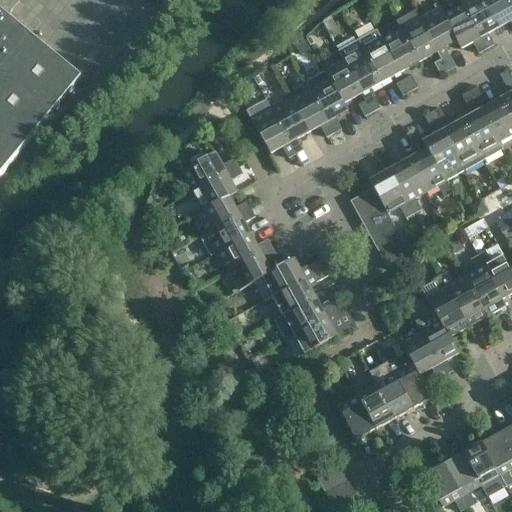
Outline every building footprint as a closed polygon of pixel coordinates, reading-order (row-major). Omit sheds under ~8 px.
[(475,0),(461,8),(486,51),(493,47),(487,36),(498,29),(481,0),(475,0)] [(481,0),(498,29),(510,23),(511,26),(511,10),(506,0),(481,0)] [(436,13),(419,22),(437,52),(448,73),(456,69),(444,48),(454,42),(455,41),(439,13),(440,13),(436,5),(434,6),(433,7),(436,13)] [(442,12),(440,13),(439,13),(455,41),(454,42),(460,51),(472,44),(478,55),(486,51),(461,8),(445,17),(442,12)] [(0,12),(0,180),(83,80),(0,12)] [(395,23),(397,27),(418,63),(436,52),(437,52),(419,22),(414,13),(395,23)] [(325,21),(322,24),(326,32),(331,30),(325,21)] [(398,34),(382,43),(399,73),(418,63),(397,27),(395,28),(398,34)] [(357,43),(359,48),(380,84),(399,73),(382,43),(376,32),(357,43)] [(295,49),(300,57),(310,51),(306,43),(295,49)] [(338,54),(344,64),(361,95),(366,103),(367,103),(373,114),(380,110),(373,99),(375,98),(370,90),(380,84),(359,48),(357,43),(338,54)] [(448,73),(437,52),(436,52),(441,62),(434,66),(441,77),(448,73)] [(324,67),(321,68),(320,69),(323,75),(327,82),(328,82),(342,106),(343,105),(361,95),(344,64),(327,73),(324,67)] [(498,101),(511,125),(511,81),(507,72),(500,76),(510,94),(498,101)] [(347,113),(343,105),(342,106),(328,82),(327,82),(323,75),(305,86),(309,93),(333,135),(340,131),(334,120),(347,113)] [(258,78),(254,80),(258,87),(262,85),(258,78)] [(411,78),(404,82),(410,94),(418,90),(411,78)] [(404,82),(396,87),(403,98),(410,94),(404,82)] [(469,94),(479,111),(480,111),(476,105),(483,101),(477,90),(469,94)] [(289,96),(287,98),(308,134),(319,128),(326,139),(333,135),(309,93),(293,102),(289,96)] [(460,122),(483,162),(502,151),(498,145),(479,111),(469,94),(462,98),(469,110),(466,111),(469,117),(460,122)] [(288,104),(271,113),(295,156),(303,151),(297,141),(308,134),(287,98),(285,99),(288,104)] [(479,111),(498,145),(511,137),(511,125),(498,101),(480,111),(479,111)] [(245,113),(269,155),(281,149),(287,160),(295,156),(271,113),(265,102),(245,113)] [(367,103),(366,103),(358,107),(365,119),(373,114),(367,103)] [(439,110),(432,115),(463,172),(483,162),(460,122),(452,127),(448,121),(446,122),(439,110)] [(432,138),(423,143),(445,183),(463,172),(432,115),(424,119),(431,130),(428,132),(432,138)] [(426,151),(407,162),(425,194),(437,188),(443,199),(451,194),(445,183),(423,143),(422,144),(426,151)] [(184,176),(193,192),(236,169),(232,161),(221,167),(214,155),(207,159),(204,154),(201,153),(191,159),(190,161),(193,167),(177,176),(178,179),(184,176)] [(407,162),(388,173),(413,216),(420,212),(414,201),(425,194),(407,162)] [(191,219),(228,199),(236,195),(229,182),(241,176),(236,169),(193,192),(203,210),(197,213),(198,215),(191,219)] [(369,183),(373,191),(379,202),(387,216),(399,209),(405,220),(413,216),(388,173),(370,182),(369,183)] [(495,183),(499,190),(506,186),(502,179),(495,183)] [(353,209),(357,215),(379,202),(373,191),(351,204),(353,209)] [(158,212),(149,196),(142,209),(147,218),(157,212),(158,212)] [(198,218),(207,235),(250,211),(246,203),(234,210),(228,199),(191,219),(192,222),(198,218)] [(386,214),(379,202),(357,215),(360,220),(363,227),(386,214)] [(486,213),(480,202),(469,209),(475,220),(486,213)] [(211,258),(212,257),(249,237),(242,225),(255,219),(250,211),(207,235),(200,239),(211,258)] [(168,213),(159,217),(165,228),(173,223),(168,213)] [(392,225),(386,214),(363,227),(366,232),(369,237),(392,225)] [(464,232),(469,242),(488,231),(483,222),(464,232)] [(398,236),(392,225),(369,237),(372,243),(375,249),(398,236)] [(404,247),(398,236),(375,249),(378,254),(382,260),(404,247)] [(219,257),(228,273),(270,249),(266,242),(255,248),(249,237),(212,257),(213,260),(219,257)] [(456,237),(445,243),(453,257),(464,251),(456,237)] [(409,256),(404,247),(382,260),(385,266),(388,272),(400,266),(411,259),(409,256)] [(496,247),(478,258),(502,301),(511,295),(511,273),(503,258),(496,247)] [(233,296),(252,285),(294,262),(293,261),(291,263),(270,274),(263,263),(275,257),(270,249),(228,273),(237,290),(231,293),(233,296)] [(476,273),(465,279),(487,319),(506,308),(502,301),(478,258),(470,262),(476,273)] [(262,304),(272,298),(304,281),(312,277),(323,270),(320,263),(300,274),(294,262),(252,285),(262,304)] [(323,270),(312,277),(316,285),(328,278),(323,270)] [(447,274),(440,278),(464,322),(468,329),(469,329),(467,326),(472,323),(473,326),(487,319),(465,279),(454,285),(447,274)] [(432,283),(433,284),(421,290),(433,314),(444,333),(445,332),(449,339),(462,332),(461,330),(466,327),(467,329),(468,329),(464,322),(440,278),(432,283)] [(276,318),(277,321),(315,300),(304,281),(272,298),(281,315),(276,318)] [(284,341),(287,340),(345,308),(341,301),(321,312),(315,300),(277,321),(274,322),(284,341)] [(345,308),(287,340),(286,343),(294,357),(297,358),(298,359),(303,356),(336,338),(329,327),(349,316),(345,308)] [(449,339),(445,332),(444,333),(433,314),(414,324),(420,335),(444,378),(452,373),(446,362),(458,355),(449,339)] [(401,338),(398,339),(414,368),(419,377),(420,377),(431,371),(437,382),(444,378),(420,335),(404,343),(401,338)] [(390,350),(381,354),(387,364),(386,364),(388,368),(397,363),(390,350)] [(259,357),(250,362),(254,369),(262,364),(259,357)] [(433,400),(420,377),(419,377),(414,368),(403,374),(397,363),(388,368),(412,411),(433,400)] [(375,389),(393,421),(412,411),(388,368),(386,364),(367,375),(375,389)] [(350,388),(374,432),(393,421),(375,389),(365,395),(359,384),(350,388)] [(337,411),(355,443),(374,432),(350,388),(343,392),(350,404),(337,411)] [(511,427),(500,435),(511,456),(511,427)] [(511,456),(500,435),(481,445),(505,488),(511,484),(511,482),(507,473),(511,470),(511,456)] [(481,445),(462,455),(480,488),(487,499),(498,493),(505,488),(481,445)] [(462,455),(443,466),(467,509),(475,505),(469,494),(480,488),(462,455)] [(423,477),(441,509),(454,503),(458,511),(462,511),(467,509),(443,466),(423,477)] [(316,482),(323,494),(346,481),(343,475),(340,469),(316,482)] [(323,494),(329,505),(352,492),(349,486),(346,481),(323,494)] [(329,505),(333,511),(342,511),(359,503),(356,498),(352,492),(329,505)] [(342,511),(363,511),(362,509),(359,503),(342,511)]
